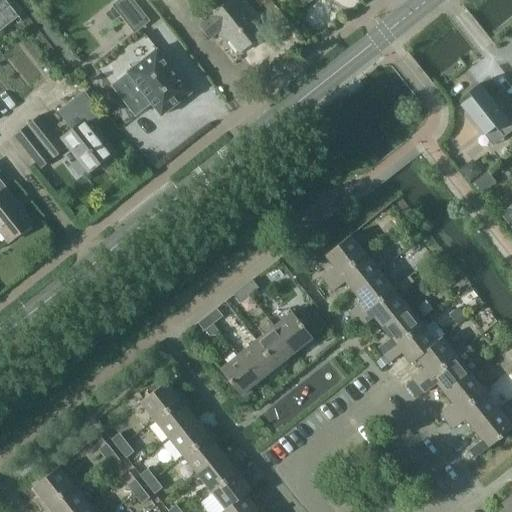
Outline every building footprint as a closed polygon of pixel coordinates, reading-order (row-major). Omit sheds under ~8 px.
[(4,0),(0,0),(0,31),(18,17),(4,0)] [(138,29),(147,21),(130,0),(121,0),(114,6),(124,19),(128,16),(138,29)] [(263,34),(234,0),(218,0),(223,5),(198,25),(209,39),(221,29),(240,53),(263,34)] [(127,73),(161,116),(191,93),(157,49),(127,73)] [(479,84),(468,93),(471,97),(461,105),(484,135),(494,126),(503,138),(511,130),(511,105),(500,90),(499,91),(490,98),(479,84)] [(40,169),(65,150),(38,115),(13,135),(40,169)] [(60,139),(87,173),(113,153),(85,118),(60,139)] [(472,160),(460,169),(470,183),(482,173),(472,160)] [(5,188),(0,191),(0,231),(8,242),(32,223),(5,188)] [(511,206),(503,214),(511,225),(511,206)] [(351,235),(325,255),(334,266),(321,276),(327,284),(369,251),(367,248),(364,251),(351,235)] [(380,271),(368,256),(371,253),(369,251),(327,284),(332,291),(345,281),(354,292),(380,271)] [(355,319),(394,289),(397,286),(395,284),(392,286),(380,271),(354,292),(362,302),(349,311),(355,319)] [(443,279),(436,284),(442,291),(449,285),(443,279)] [(258,288),(252,280),(243,287),(249,295),(258,288)] [(408,307),(396,291),(399,289),(397,286),(394,289),(355,319),(361,327),(374,317),(382,327),(408,307)] [(240,303),(249,295),(243,287),(233,295),(240,303)] [(420,322),(408,307),(382,327),(390,337),(377,347),(384,355),(425,322),(423,319),(420,322)] [(458,307),(449,315),(456,324),(465,316),(458,307)] [(207,315),(213,324),(223,316),(216,308),(207,315)] [(273,326),(294,352),(304,344),(308,348),(315,342),(292,311),(273,326)] [(349,313),(340,320),(345,327),(354,320),(349,313)] [(207,315),(197,323),(204,331),(213,324),(207,315)] [(417,358),(443,337),(443,336),(435,341),(424,327),(427,324),(425,322),(384,355),(389,362),(402,352),(410,363),(417,358)] [(255,340),(279,371),(287,365),(283,360),(294,352),(273,326),(255,340)] [(456,352),(443,337),(417,358),(425,368),(412,378),(418,386),(458,354),(461,352),(459,349),(456,352)] [(237,354),(258,380),(268,372),(272,377),(279,371),(255,340),(237,354)] [(461,352),(458,354),(418,386),(424,393),(436,383),(445,394),(472,372),(459,357),(463,354),(461,352)] [(219,368),(243,399),(251,393),(248,389),(258,380),(237,354),(219,368)] [(446,421),(486,390),(489,388),(487,385),(484,388),(472,372),(445,394),(453,404),(440,414),(446,421)] [(166,381),(139,402),(154,421),(184,397),(178,389),(174,392),(166,381)] [(473,429),(500,408),(488,393),(491,390),(489,388),(486,390),(446,421),(452,429),(465,419),(473,429)] [(190,404),(184,397),(154,421),(168,439),(195,418),(186,407),(190,404)] [(511,423),(500,408),(473,429),(481,440),(469,450),(475,458),(511,428),(511,423)] [(202,428),(195,418),(168,439),(182,456),(213,432),(207,425),(202,428)] [(219,440),(213,432),(182,456),(196,474),(223,453),(215,443),(219,440)] [(111,439),(118,449),(126,442),(119,433),(111,439)] [(126,442),(118,449),(125,458),(134,452),(126,442)] [(106,443),(98,449),(105,459),(114,452),(106,443)] [(114,452),(105,459),(113,468),(121,462),(114,452)] [(231,463),(223,453),(196,474),(210,492),(241,468),(235,460),(231,463)] [(59,466),(32,487),(41,497),(37,501),(43,509),(74,484),(59,466)] [(221,511),(251,489),(243,479),(247,476),(241,468),(210,492),(224,509),(220,511),(221,511)] [(139,475),(146,484),(155,478),(147,469),(139,475)] [(162,487),(155,478),(146,484),(154,494),(162,487)] [(126,485),(133,495),(142,488),(135,479),(126,485)] [(74,484),(43,509),(45,511),(75,511),(88,502),(74,484)] [(141,504),(149,497),(142,488),(133,495),(141,504)] [(252,490),(251,489),(221,511),(258,511),(262,509),(256,502),(253,505),(245,495),(252,490)] [(511,511),(511,500),(509,497),(501,504),(505,509),(502,511),(511,511)] [(95,511),(88,502),(75,511),(95,511)]
